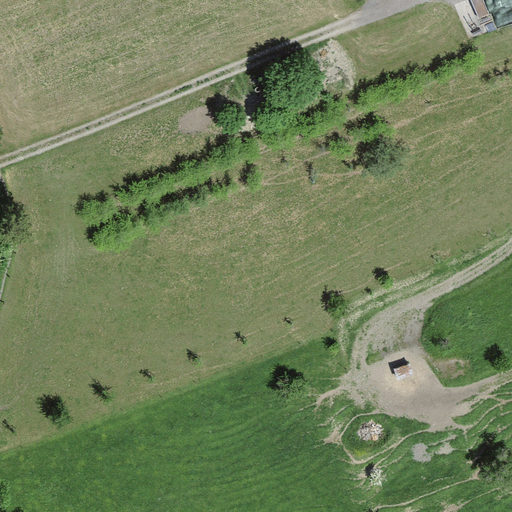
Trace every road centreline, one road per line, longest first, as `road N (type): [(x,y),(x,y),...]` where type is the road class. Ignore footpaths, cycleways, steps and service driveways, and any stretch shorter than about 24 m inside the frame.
road 1 (track): [(0,159),(386,0)]
road 2 (track): [(511,243),(419,301),(392,324),(390,341)]
